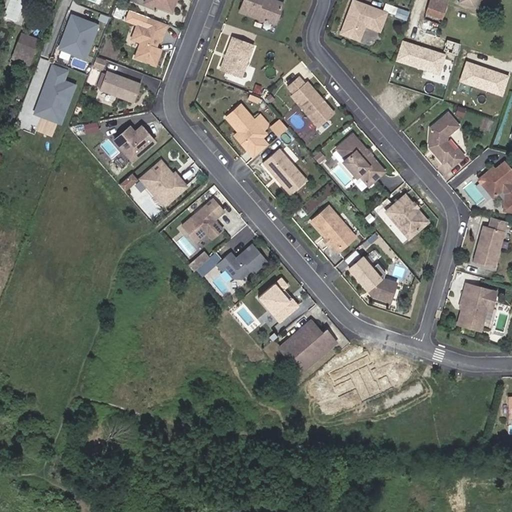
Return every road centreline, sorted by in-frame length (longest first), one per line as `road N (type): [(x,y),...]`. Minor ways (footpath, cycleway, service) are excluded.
road 1 (residential): [(205,0),(171,94),(177,121),(338,309),(420,347)]
road 2 (residential): [(323,0),(314,45),(450,205),(453,228),(420,347)]
